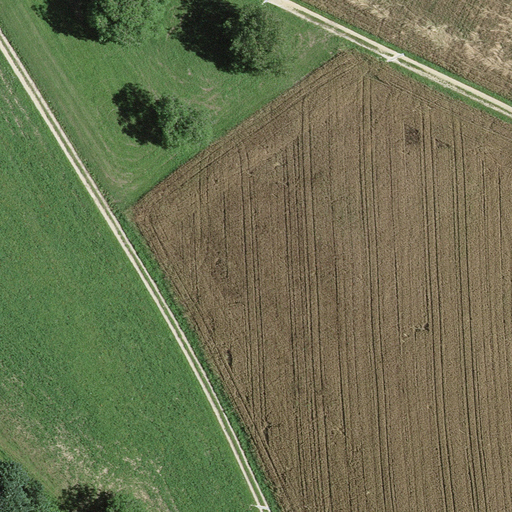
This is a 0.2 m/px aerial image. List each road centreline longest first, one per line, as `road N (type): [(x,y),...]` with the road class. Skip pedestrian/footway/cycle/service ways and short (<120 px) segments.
road 1 (track): [(0,25),(245,447),(269,511)]
road 2 (track): [(267,0),(511,112)]
